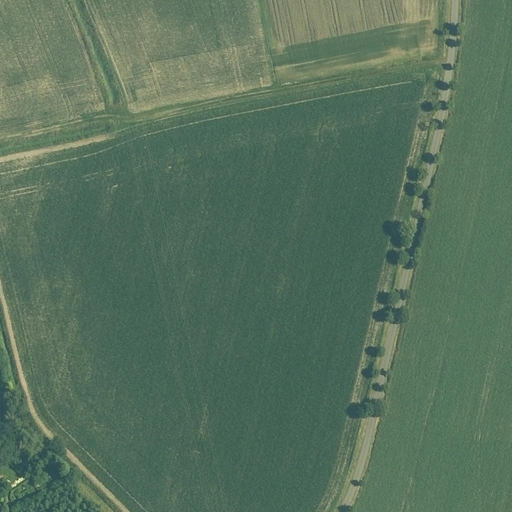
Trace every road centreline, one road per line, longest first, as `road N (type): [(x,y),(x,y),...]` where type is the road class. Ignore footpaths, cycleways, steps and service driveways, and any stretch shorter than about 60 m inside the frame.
road 1 (unclassified): [(450,0),(447,95),(357,480),(341,511)]
road 2 (track): [(0,140),(448,61)]
